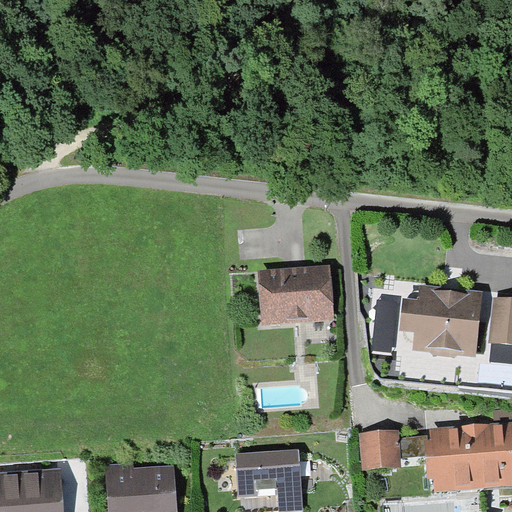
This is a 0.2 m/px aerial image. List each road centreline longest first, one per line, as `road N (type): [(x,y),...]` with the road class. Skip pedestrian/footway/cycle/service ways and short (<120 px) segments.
road 1 (residential): [(511,221),(50,174),(0,192)]
road 2 (track): [(305,0),(209,92),(93,132),(62,150),(50,174)]
